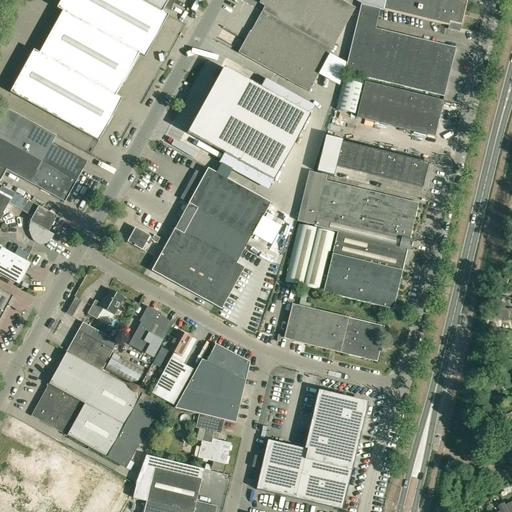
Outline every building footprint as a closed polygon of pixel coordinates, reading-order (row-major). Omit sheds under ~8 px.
[(61,0),(57,8),(63,11),(101,32),(118,0),(61,0)] [(118,0),(101,32),(139,53),(145,56),(168,15),(162,11),(141,0),(118,0)] [(141,0),(162,11),(166,4),(171,7),(175,0),(141,0)] [(308,92),(334,46),(355,8),(341,0),(261,0),(259,3),(265,6),(239,53),(308,92)] [(352,0),(361,4),(380,9),(382,10),(384,0),(352,0)] [(384,0),(382,10),(448,25),(449,22),(461,25),(466,1),(460,0),(384,0)] [(444,96),(456,48),(375,28),(380,9),(361,4),(344,72),(444,96)] [(40,53),(78,74),(101,32),(63,11),(40,53)] [(448,25),(448,29),(459,32),(460,28),(461,25),(449,22),(448,25)] [(101,32),(78,74),(115,95),(139,53),(101,32)] [(78,74),(40,53),(34,50),(11,92),(55,116),(78,74)] [(237,161),(273,181),(310,115),(309,115),(273,95),(278,86),(265,78),(260,88),(223,67),(187,133),(223,153),(218,162),(232,170),(237,161)] [(122,98),(115,95),(78,74),(55,116),(99,141),(122,98)] [(343,80),(336,109),(355,114),(362,84),(343,80)] [(365,82),(362,93),(356,117),(435,136),(443,101),(365,82)] [(0,110),(0,138),(76,181),(87,162),(53,143),(56,136),(2,106),(0,110)] [(65,202),(76,181),(0,138),(0,181),(7,169),(65,202)] [(342,143),(337,163),(336,165),(383,177),(422,187),(428,163),(342,141),(342,143)] [(271,202),(262,198),(208,168),(202,179),(194,175),(180,199),(189,203),(251,238),(251,237),(263,244),(281,211),(269,205),(271,202)] [(332,254),(402,271),(407,249),(410,249),(412,240),(410,240),(418,203),(325,181),(326,175),(309,171),(297,221),(314,225),(314,226),(337,231),(332,254)] [(1,186),(0,187),(0,193),(11,200),(8,203),(22,211),(22,210),(23,209),(27,201),(14,193),(8,190),(5,188),(1,186)] [(0,220),(4,214),(3,214),(8,203),(11,200),(0,193),(0,220)] [(22,210),(22,211),(32,216),(29,221),(29,231),(31,237),(32,239),(33,241),(35,242),(37,244),(39,244),(43,244),(45,244),(47,243),(49,242),(51,240),(54,234),(48,231),(57,216),(28,200),(27,201),(23,209),(22,210)] [(237,263),(251,238),(189,203),(174,229),(160,255),(156,253),(153,259),(156,261),(151,271),(221,309),(244,267),(237,263)] [(402,271),(332,254),(326,277),(323,276),(334,233),(299,225),(285,283),(320,291),(322,280),(325,281),(322,292),(393,309),(402,271)] [(135,227),(130,236),(127,242),(142,251),(147,241),(150,243),(152,240),(157,243),(160,238),(154,235),(153,237),(135,227)] [(0,273),(19,284),(30,264),(27,262),(1,248),(2,247),(0,245),(0,273)] [(500,276),(498,284),(506,285),(508,278),(500,276)] [(97,319),(98,318),(103,308),(113,314),(123,297),(110,289),(107,288),(99,303),(95,300),(87,314),(97,319)] [(0,317),(1,318),(12,296),(0,289),(0,317)] [(384,326),(309,308),(310,304),(305,303),(308,292),(302,291),(299,306),(292,304),(283,338),(293,342),(374,361),(378,345),(379,345),(384,326)] [(72,316),(77,308),(71,305),(66,313),(72,316)] [(155,310),(154,312),(148,309),(128,344),(153,358),(173,322),(156,313),(157,311),(155,310)] [(79,330),(67,351),(102,370),(113,349),(118,342),(93,328),(83,322),(79,330)] [(179,362),(184,364),(192,349),(187,346),(191,338),(188,336),(189,334),(182,330),(181,332),(177,330),(169,344),(164,341),(162,345),(174,352),(171,358),(179,362)] [(245,382),(249,362),(216,344),(213,350),(210,354),(206,362),(245,382)] [(66,352),(31,416),(64,434),(66,435),(69,437),(68,439),(73,441),(74,440),(126,468),(130,461),(151,422),(157,411),(162,403),(143,393),(102,370),(67,351),(66,350),(65,351),(66,352)] [(105,369),(135,386),(144,370),(114,353),(105,369)] [(184,364),(179,362),(171,358),(151,393),(174,405),(194,369),(184,364)] [(240,401),(245,382),(206,362),(202,359),(186,388),(240,401)] [(175,408),(198,414),(224,420),(235,423),(240,401),(186,388),(175,408)] [(348,397),(337,395),(336,400),(317,395),(313,410),(304,449),(267,440),(256,489),(342,510),(354,460),(349,459),(354,441),(358,442),(367,407),(366,407),(347,402),(348,397)] [(166,406),(162,416),(173,420),(176,410),(166,406)] [(202,441),(198,457),(226,464),(231,444),(213,439),(214,432),(221,434),(224,420),(198,414),(195,428),(199,428),(196,440),(202,441)] [(16,442),(0,471),(0,499),(23,511),(97,511),(108,493),(16,442)] [(505,451),(496,454),(498,461),(507,457),(505,451)] [(135,484),(132,497),(147,500),(195,511),(214,511),(216,507),(196,502),(202,478),(204,469),(146,455),(135,484)] [(254,455),(252,467),(258,468),(261,457),(254,455)] [(195,511),(147,500),(143,511),(195,511)] [(509,511),(506,506),(505,503),(498,507),(501,511),(499,511),(509,511)]
